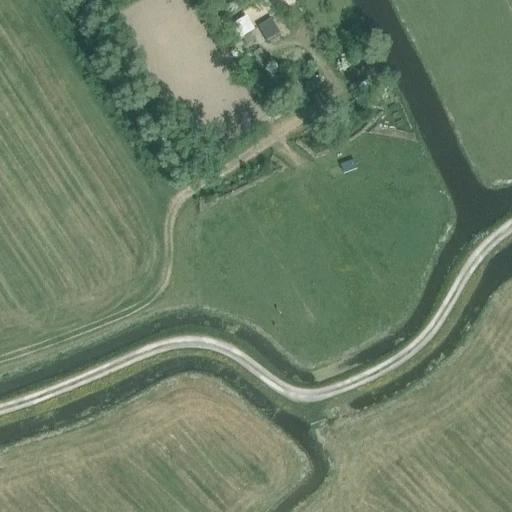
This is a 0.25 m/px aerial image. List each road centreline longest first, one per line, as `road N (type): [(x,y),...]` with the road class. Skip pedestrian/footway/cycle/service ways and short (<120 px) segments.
road 1 (track): [(0,411),(179,341),(219,347),(305,401),(364,382),(428,340),(472,261),(511,228)]
road 2 (track): [(296,118),(172,208),(164,293),(0,352)]
